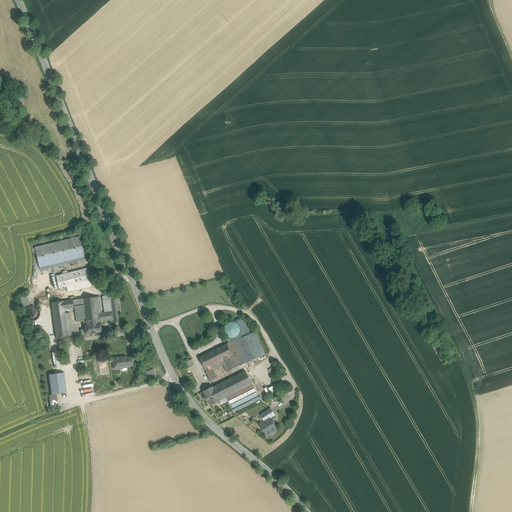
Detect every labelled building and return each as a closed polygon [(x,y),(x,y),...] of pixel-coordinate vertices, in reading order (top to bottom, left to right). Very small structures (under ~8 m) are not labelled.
[(79,237),(35,248),(39,267),(84,257),(79,237)] [(87,268),(56,276),(59,289),(66,287),(78,284),(79,289),(91,286),(87,268)] [(25,295),(17,298),(21,308),(29,305),(25,295)] [(116,295),(102,296),(104,312),(101,313),(102,313),(112,312),(111,300),(117,299),(116,295)] [(96,297),(83,299),(84,306),(97,305),(96,297)] [(80,299),(73,300),(74,308),(75,308),(81,307),(80,299)] [(117,299),(111,300),(112,312),(113,320),(114,325),(120,325),(117,299)] [(73,300),(63,301),(64,309),(74,308),(73,300)] [(63,301),(51,303),(56,338),(68,337),(68,336),(66,323),(65,313),(64,309),(63,301)] [(51,303),(45,304),(49,339),(56,338),(51,303)] [(97,305),(84,306),(86,321),(92,320),(93,324),(99,323),(99,322),(98,314),(97,305)] [(81,307),(75,308),(76,322),(86,321),(84,306),(81,307)] [(40,316),(39,312),(37,308),(33,307),(29,307),(26,310),(25,314),(26,318),(30,321),(34,321),(37,319),(40,316)] [(102,313),(98,314),(99,322),(110,321),(113,320),(112,312),(102,313)] [(232,338),(230,338),(232,342),(235,341),(236,340),(250,335),(244,319),(234,323),(235,323),(238,325),(239,327),(240,330),(239,333),(238,336),(235,337),(232,338)] [(99,323),(93,324),(92,320),(86,321),(86,325),(85,325),(85,329),(80,330),(81,335),(86,334),(102,333),(101,323),(99,323)] [(44,321),(33,322),(34,331),(45,330),(44,321)] [(239,333),(240,330),(239,327),(238,325),(235,323),(234,323),(232,322),(229,323),(227,325),(225,327),(224,330),(225,333),(227,336),(229,337),(230,338),(232,338),(235,337),(238,336),(239,333)] [(250,335),(236,340),(242,354),(248,352),(252,361),(265,356),(255,333),(250,335)] [(244,364),(235,341),(232,342),(227,344),(232,356),(237,367),(244,364)] [(227,344),(207,354),(210,360),(202,364),(205,369),(210,366),(221,361),(223,360),(230,357),(232,356),(227,344)] [(248,352),(242,354),(245,364),(252,361),(248,352)] [(207,354),(199,358),(202,364),(210,360),(207,354)] [(126,357),(112,358),(114,369),(127,368),(127,367),(134,366),(133,357),(126,358),(126,357)] [(192,359),(184,363),(186,368),(194,364),(192,359)] [(232,360),(225,364),(223,360),(221,361),(223,365),(226,373),(232,370),(235,368),(232,360)] [(221,361),(210,366),(212,370),(223,365),(221,361)] [(212,370),(210,366),(205,369),(210,380),(216,377),(212,370)] [(269,369),(271,375),(277,372),(275,366),(269,369)] [(146,373),(149,382),(156,379),(153,370),(146,373)] [(217,386),(223,398),(225,397),(251,385),(245,372),(217,386)] [(64,373),(49,375),(51,394),(66,393),(64,373)] [(278,389),(276,384),(270,387),(273,392),(278,389)] [(253,385),(227,398),(228,400),(254,387),(253,385)] [(217,386),(212,388),(212,387),(203,392),(205,397),(207,400),(209,405),(218,401),(219,400),(223,398),(217,386)] [(254,389),(229,401),(233,408),(258,396),(254,389)] [(56,394),(49,395),(51,408),(58,407),(56,394)] [(258,397),(233,409),(234,412),(260,399),(258,397)] [(271,409),(261,415),(265,421),(270,418),(274,415),(270,409),(271,409)] [(265,421),(260,424),(267,435),(277,429),(273,423),(274,423),(272,421),(270,418),(265,421)]
